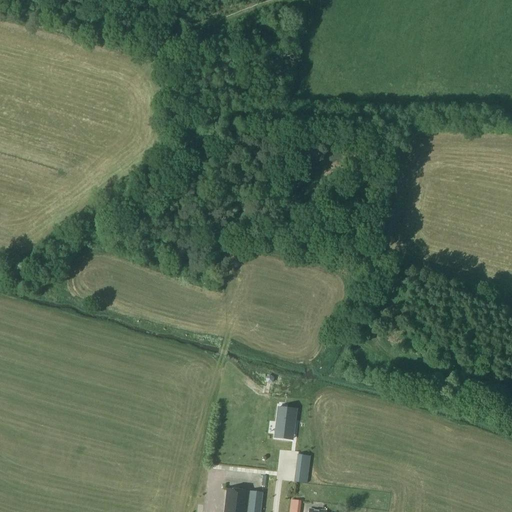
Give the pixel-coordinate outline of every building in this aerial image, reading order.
[(257,422),(259,408),(246,407),(244,420),(257,422)] [(275,432),(292,434),(296,412),(278,409),(275,432)] [(220,412),(212,471),(230,473),(237,414),(220,412)] [(259,483),(285,484),(286,449),(260,448),(259,483)] [(296,470),(294,482),(306,484),(308,472),(296,470)] [(260,511),(263,493),(228,489),(225,511),(260,511)] [(301,511),(302,507),(297,506),(297,500),(291,499),(290,511),(301,511)]
